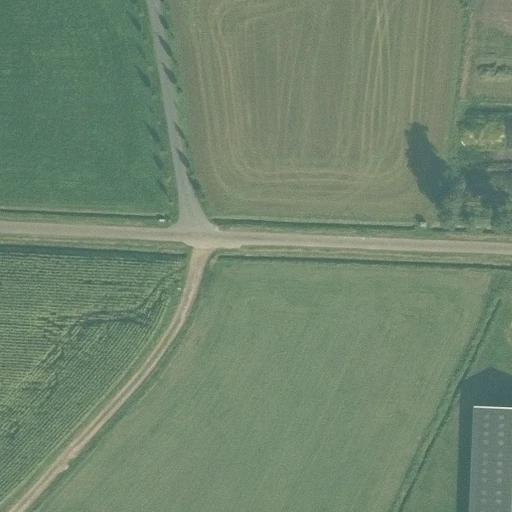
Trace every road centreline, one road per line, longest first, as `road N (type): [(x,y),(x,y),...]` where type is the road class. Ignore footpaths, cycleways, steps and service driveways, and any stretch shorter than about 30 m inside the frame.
road 1 (unclassified): [(0,229),(511,250)]
road 2 (track): [(199,237),(170,339),(18,511)]
